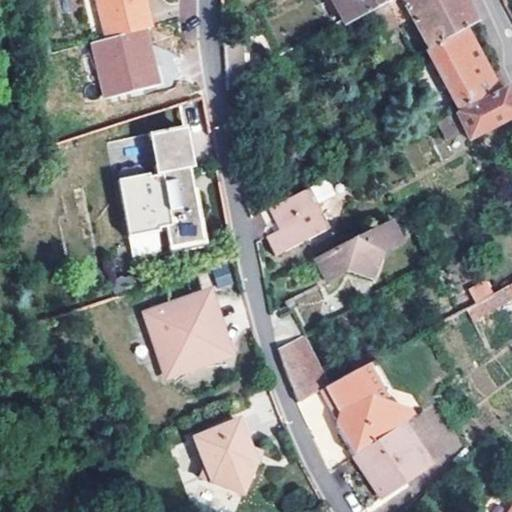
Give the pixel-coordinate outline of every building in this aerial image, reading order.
[(145,34),(148,33),(139,0),(93,0),(106,45),(145,34)] [(331,0),(346,27),(353,23),(341,0),(331,0)] [(341,0),(353,23),(370,15),(396,0),(341,0)] [(405,0),(396,0),(370,15),(379,37),(414,19),(405,0)] [(405,0),(414,19),(429,52),(466,32),(476,26),(464,0),(405,0)] [(494,84),(466,32),(429,52),(426,53),(459,114),(499,94),(494,84)] [(106,45),(94,47),(108,104),(159,92),(151,62),(145,34),(106,45)] [(511,104),(505,91),(499,94),(459,114),(437,125),(445,142),(464,133),(468,141),(511,119),(511,104)] [(205,248),(181,135),(147,141),(154,179),(119,187),(130,242),(166,234),(170,255),(205,248)] [(330,231),(309,190),(268,211),(278,230),(279,234),(268,240),(277,259),(330,231)] [(397,249),(385,226),(316,262),(327,284),(344,275),(370,284),(380,258),(397,249)] [(204,298),(201,288),(197,292),(191,297),(184,300),(178,303),(171,305),(160,306),(156,306),(151,306),(154,315),(204,298)] [(217,319),(209,296),(204,298),(212,321),(217,319)] [(212,321),(204,298),(154,315),(150,317),(170,377),(175,375),(225,358),(217,335),(212,337),(210,330),(207,323),(212,321)] [(229,356),(222,334),(217,335),(225,358),(229,356)] [(300,339),(277,351),(279,361),(297,406),(319,395),(327,390),(300,339)] [(225,358),(175,375),(178,384),(182,381),(186,378),(195,373),(203,370),(208,369),(213,368),(217,367),(223,367),(228,367),(225,358)] [(327,390),(319,395),(334,421),(332,427),(350,460),(356,456),(399,428),(412,419),(406,410),(382,403),(386,389),(379,387),(368,368),(327,390)] [(255,465),(240,421),(194,437),(204,466),(199,477),(241,497),(255,465)] [(423,471),(399,428),(356,456),(381,499),(423,471)]
